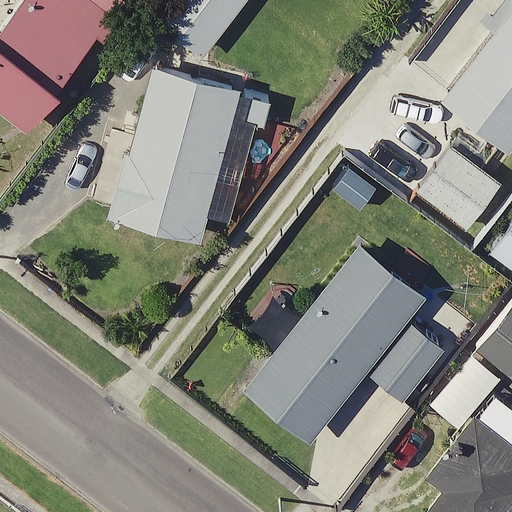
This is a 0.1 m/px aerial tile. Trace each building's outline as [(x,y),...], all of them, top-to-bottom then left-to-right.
[(101,0),(0,0),(0,105),(14,116),(101,0)] [(225,0),(133,0),(132,3),(193,46),(225,0)] [(511,117),(511,0),(499,0),(431,88),(496,139),(511,117)] [(251,85),(141,53),(98,203),(187,228),(195,200),(216,206),(251,85)] [(488,174),(438,138),(406,181),(455,218),(488,174)] [(511,193),(478,242),(511,265),(511,193)] [(413,282),(347,230),(231,375),(298,428),(353,359),(392,390),(434,337),(394,306),(413,282)] [(511,298),(503,291),(464,338),(511,377),(511,298)] [(511,393),(488,373),(463,404),(511,443),(511,393)] [(511,511),(511,491),(442,437),(419,468),(432,478),(411,505),(419,511),(511,511)]
